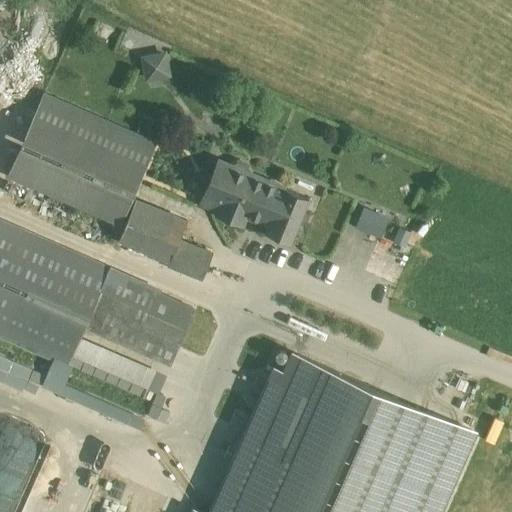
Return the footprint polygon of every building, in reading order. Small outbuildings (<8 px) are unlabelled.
[(147,78),(173,73),(169,47),(142,52),(147,78)] [(155,143),(44,94),(9,173),(119,222),(155,143)] [(237,162),(230,165),(219,160),(203,198),(222,205),(219,210),(243,220),(245,215),(269,225),(285,188),(250,173),(248,166),(237,162)] [(309,198),(285,188),(269,225),(266,233),(291,242),(300,220),(306,223),(310,214),(304,211),(309,198)] [(187,220),(135,199),(118,240),(169,261),(179,239),(187,220)] [(356,225),(382,236),(391,215),(365,204),(356,225)] [(109,271),(0,222),(0,332),(69,362),(85,327),(109,271)] [(406,244),(411,230),(399,225),(393,239),(406,244)] [(179,239),(169,261),(167,264),(201,278),(211,253),(179,239)] [(193,308),(109,271),(85,327),(168,364),(193,308)] [(197,511),(434,511),(471,430),(293,352),(285,369),(255,437),(272,445),(242,511),(199,511),(198,511),(197,511)] [(255,437),(285,369),(273,364),(206,511),(193,506),(190,511),(197,511),(198,511),(199,511),(242,511),(272,445),(255,437)]
